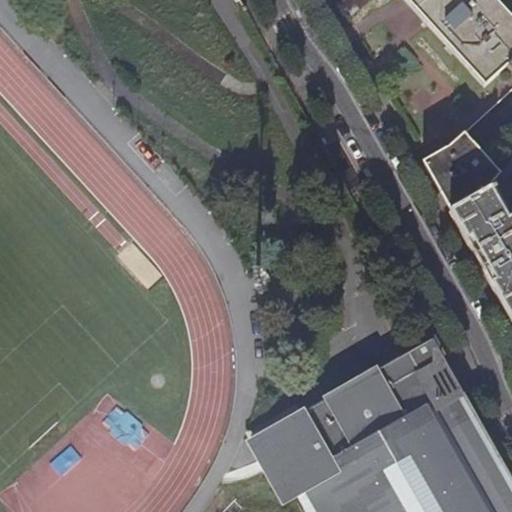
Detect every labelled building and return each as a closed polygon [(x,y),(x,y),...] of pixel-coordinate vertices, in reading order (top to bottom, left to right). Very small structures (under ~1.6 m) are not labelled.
[(511,62),(511,26),(488,0),(401,0),(482,90),(499,74),(504,70),(509,74),(511,71),(511,70),(508,66),(511,62)] [(448,148),(424,164),(450,210),(489,188),(488,187),(460,138),(448,148)] [(489,188),(450,210),(511,321),(511,320),(511,213),(509,215),(495,189),(497,188),(495,184),(488,187),(489,188)] [(511,511),(511,483),(458,388),(443,398),(438,391),(432,394),(426,383),(419,371),(432,341),(430,339),(403,355),(250,442),(257,455),(268,475),(283,500),(295,493),(303,489),(315,511),(511,511)] [(511,483),(511,479),(460,387),(458,388),(511,483)] [(315,511),(303,489),(295,493),(305,511),(315,511)]
